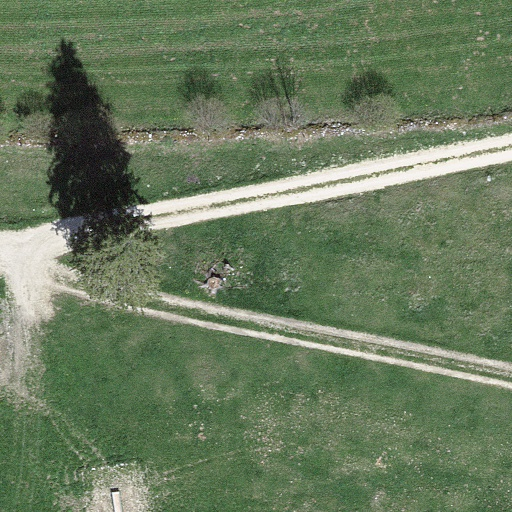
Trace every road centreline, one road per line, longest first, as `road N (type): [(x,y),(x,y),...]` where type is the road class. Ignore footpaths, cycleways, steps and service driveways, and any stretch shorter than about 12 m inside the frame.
road 1 (track): [(511,393),(329,347),(162,318),(0,266)]
road 2 (track): [(511,154),(0,264)]
